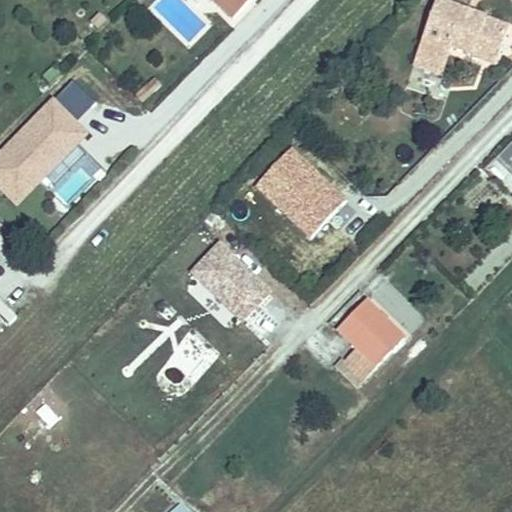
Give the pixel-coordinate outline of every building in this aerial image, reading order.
[(212,0),(237,25),(260,0),(212,0)] [(493,63),(505,26),(432,1),(410,65),(439,75),(448,47),(493,63)] [(70,79),(54,97),(78,119),(94,102),(70,79)] [(49,183),(93,138),(50,96),(0,147),(0,193),(15,208),(44,178),(49,183)] [(511,146),(499,161),(511,173),(511,146)] [(234,226),(260,187),(243,176),(218,215),(234,226)] [(234,332),(272,290),(218,241),(179,283),(234,332)] [(363,302),(336,328),(352,345),(338,359),(357,377),(397,335),(363,302)] [(154,467),(169,478),(179,465),(164,453),(154,467)] [(167,511),(188,511),(179,501),(167,511)]
